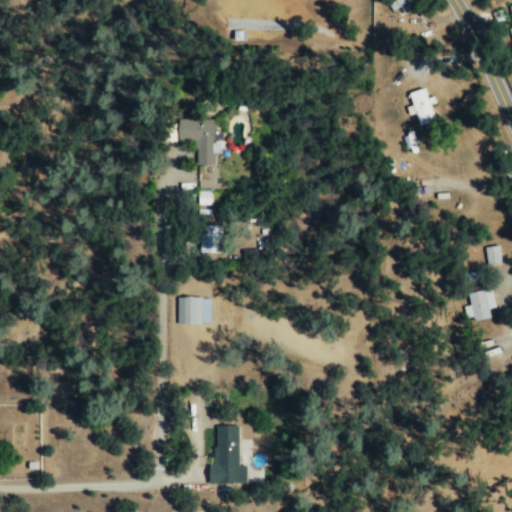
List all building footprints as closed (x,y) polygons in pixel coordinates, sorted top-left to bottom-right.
[(393,10),(399,6),(404,13),(416,5),(411,0),(392,0),(388,4),(393,10)] [(434,95),(427,97),(424,87),(408,92),(418,125),(435,119),(430,104),(436,102),(434,95)] [(179,139),(197,139),(198,163),(215,163),(215,152),(223,152),(223,129),(215,129),(215,117),(179,118),(179,139)] [(200,252),(221,252),(222,224),(200,224),(200,252)] [(484,247),(487,265),(502,263),(499,245),(484,247)] [(488,308),(494,307),(491,288),(466,292),(469,304),(462,306),(466,322),(490,317),(488,308)] [(177,323),(210,323),(210,296),(177,296),(177,323)] [(209,483),(246,482),(246,465),(239,465),(238,423),(215,423),(215,463),(209,463),(209,483)]
